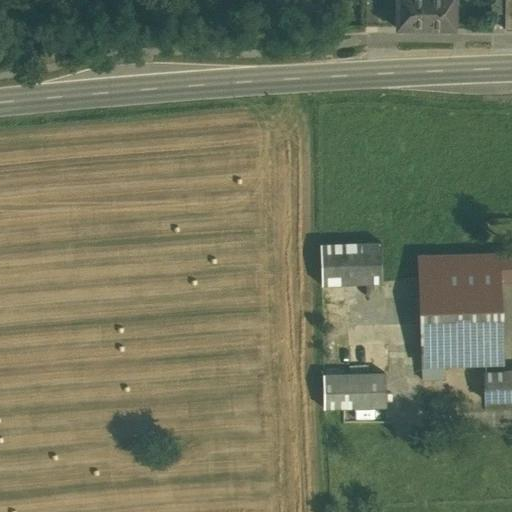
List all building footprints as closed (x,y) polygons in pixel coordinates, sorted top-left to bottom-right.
[(425,0),(396,0),(396,28),(425,29),(425,0)] [(425,0),(425,29),(454,29),(454,0),(425,0)] [(490,0),(490,14),(505,14),(505,0),(490,0)] [(379,242),(320,244),(321,284),(381,283),(379,242)] [(511,253),(499,254),(500,276),(511,275),(511,253)] [(499,254),(417,257),(421,365),(485,363),(502,362),(500,276),(499,254)] [(502,362),(485,363),(485,372),(503,371),(502,362)] [(485,372),(483,372),(484,400),(511,399),(511,371),(503,371),(485,372)] [(385,373),(323,375),(324,409),(386,407),(385,373)]
